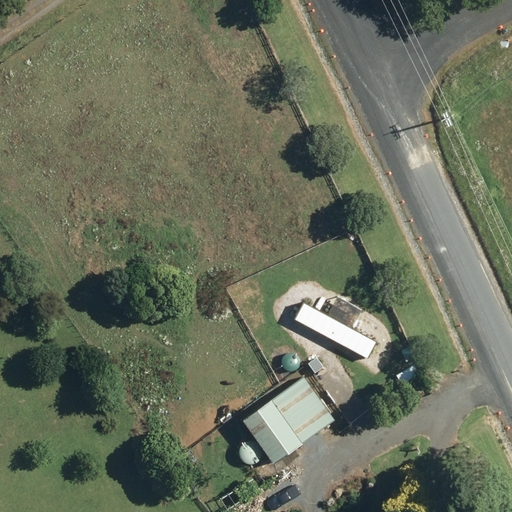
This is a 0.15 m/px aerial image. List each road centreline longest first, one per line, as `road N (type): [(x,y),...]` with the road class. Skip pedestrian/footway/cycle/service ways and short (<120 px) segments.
road 1 (unclassified): [(511,373),(367,68)]
road 2 (unclassified): [(367,68),(511,3)]
